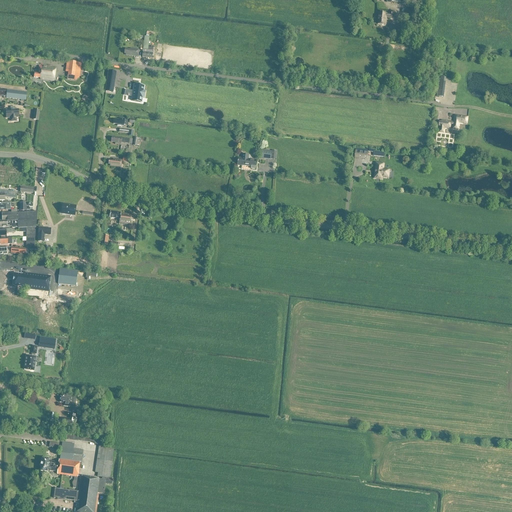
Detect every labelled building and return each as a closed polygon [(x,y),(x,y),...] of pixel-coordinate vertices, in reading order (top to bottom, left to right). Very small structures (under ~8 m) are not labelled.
[(393,19),(394,12),(390,12),(389,15),(379,14),(378,25),(385,26),(386,17),(389,18),(393,19)] [(153,47),(148,47),(148,45),(151,45),(151,42),(149,41),(149,40),(151,41),(151,38),(144,37),(143,48),(140,47),(140,50),(142,51),(142,50),(143,50),(143,53),(142,53),(142,58),(152,59),(153,54),(152,54),(153,47)] [(67,73),(67,76),(75,77),(76,74),(77,63),(69,62),(67,73)] [(54,82),(56,69),(39,66),(38,74),(34,73),(34,78),(40,79),(40,80),(54,82)] [(113,88),(116,73),(109,72),(106,91),(113,92),(113,88)] [(444,98),(446,82),(439,81),(437,97),(444,98)] [(135,86),(133,102),(142,103),(143,98),(145,98),(146,92),(144,91),(144,87),(135,86)] [(27,93),(22,93),(7,91),(7,92),(6,97),(6,99),(26,101),(27,93)] [(6,111),(6,119),(11,118),(11,122),(12,122),(13,122),(14,122),(15,122),(16,121),(16,118),(18,118),(18,110),(15,110),(15,108),(10,108),(11,110),(6,111)] [(442,121),(441,122),(439,122),(439,126),(440,126),(439,132),(443,133),(444,128),(450,129),(451,124),(453,124),(452,129),(458,130),(459,123),(463,124),(467,124),(468,117),(464,117),(455,115),(454,123),(451,122),(442,121)] [(127,126),(127,121),(124,121),(124,119),(119,119),(119,121),(114,120),(113,124),(117,125),(117,127),(123,127),(123,126),(127,126)] [(276,160),(277,152),(273,151),(273,153),(272,153),(272,152),(262,151),(261,159),(271,160),(271,159),(276,160)] [(255,169),(256,161),(248,160),(248,156),(241,155),(241,159),(238,158),(237,166),(241,166),(242,166),(248,167),(251,167),(251,169),(255,169)] [(121,168),(122,161),(114,160),(114,161),(109,161),(108,165),(110,165),(110,167),(121,168)] [(375,174),(374,178),(381,179),(382,177),(388,178),(388,177),(388,176),(389,173),(388,172),(389,171),(382,170),(383,164),(379,164),(378,165),(376,165),(375,171),(375,174)] [(0,201),(4,201),(4,197),(15,199),(15,200),(20,201),(21,197),(15,196),(16,193),(0,191),(0,201)] [(74,216),(76,207),(63,205),(62,214),(74,216)] [(7,227),(12,227),(12,229),(22,229),(22,230),(26,230),(26,232),(35,232),(37,212),(2,214),(2,221),(0,221),(0,227),(3,227),(3,228),(7,228),(7,227)] [(121,220),(120,224),(132,226),(133,215),(113,212),(110,212),(109,218),(112,218),(121,220)] [(117,250),(118,244),(110,243),(110,246),(107,246),(109,237),(102,236),(101,248),(117,250)] [(34,250),(35,239),(26,239),(26,249),(34,250)] [(76,286),(78,271),(60,270),(58,284),(76,286)] [(49,292),(51,277),(23,273),(23,275),(14,274),(13,286),(15,286),(14,287),(18,287),(21,287),(21,289),(49,292)] [(52,297),(50,297),(50,293),(44,292),(43,305),(51,306),(52,297)] [(36,355),(37,347),(32,346),(31,354),(32,354),(32,357),(26,356),(24,370),(34,371),(36,357),(35,357),(35,355),(36,355)] [(75,405),(76,398),(70,397),(70,395),(64,395),(64,397),(63,397),(63,398),(60,397),(59,403),(64,404),(63,407),(69,407),(70,404),(71,404),(71,405),(75,405)] [(55,418),(54,424),(73,426),(74,414),(68,413),(67,419),(55,418)] [(103,439),(99,439),(99,438),(64,434),(63,439),(95,443),(95,445),(98,445),(95,472),(98,473),(97,477),(102,478),(102,480),(100,480),(99,494),(104,494),(105,484),(112,485),(113,479),(110,479),(112,463),(111,463),(112,451),(104,450),(106,440),(103,440),(103,439)] [(42,459),(41,464),(40,466),(41,466),(40,471),(47,472),(47,471),(57,472),(57,475),(77,477),(79,469),(81,469),(83,450),(73,449),(74,444),(62,443),(60,460),(59,460),(58,463),(49,461),(49,460),(46,460),(42,459)] [(96,511),(99,494),(100,480),(79,477),(77,492),(63,490),(60,490),(55,489),(54,499),(75,501),(74,511),(96,511)]
